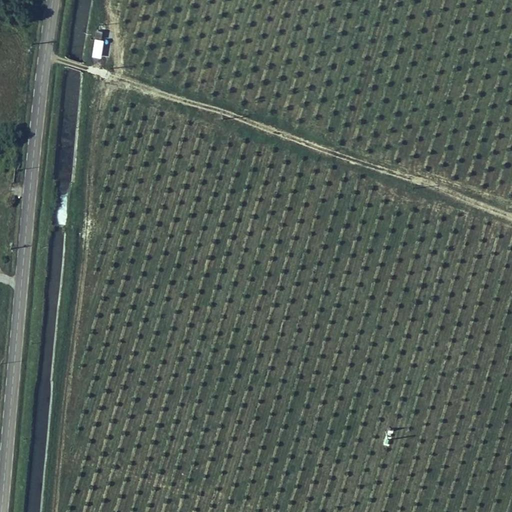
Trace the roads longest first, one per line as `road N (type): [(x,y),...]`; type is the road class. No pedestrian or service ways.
road 1 (residential): [(511,214),(177,93),(45,55)]
road 2 (secondary): [(45,55),(0,507)]
